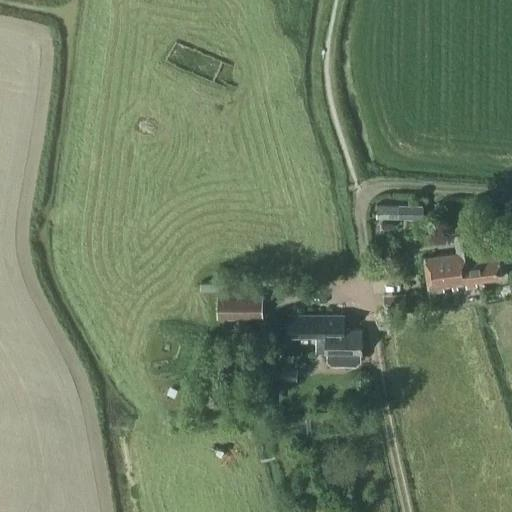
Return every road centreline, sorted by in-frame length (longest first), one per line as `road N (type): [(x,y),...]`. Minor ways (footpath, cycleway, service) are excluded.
road 1 (residential): [(407,511),(371,331),(361,196)]
road 2 (residential): [(511,194),(387,186),(361,196)]
